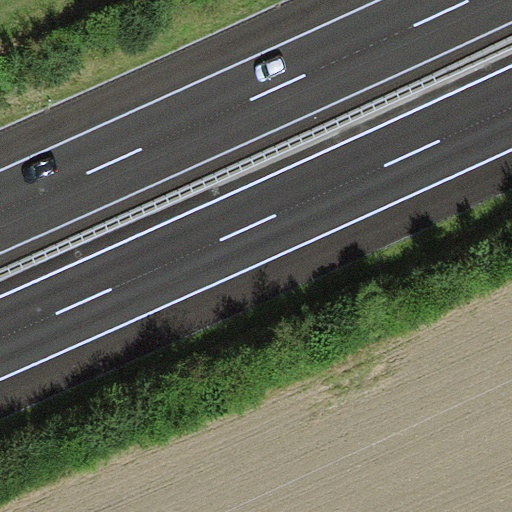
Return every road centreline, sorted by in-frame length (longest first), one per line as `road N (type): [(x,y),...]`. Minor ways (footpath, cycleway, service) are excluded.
road 1 (motorway): [(0,337),(511,107)]
road 2 (motorway): [(469,0),(0,211)]
